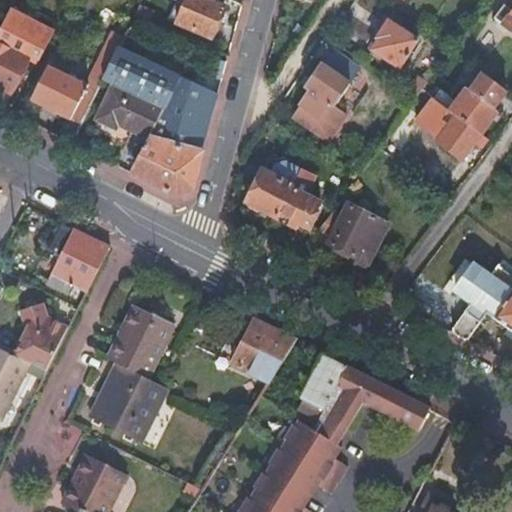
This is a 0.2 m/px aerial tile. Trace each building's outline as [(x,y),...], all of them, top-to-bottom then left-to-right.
[(225,9),(204,0),(186,0),(176,25),(212,40),(225,9)] [(511,13),(505,8),(495,20),(511,33),(511,13)] [(153,15),(139,9),(134,18),(148,24),(153,15)] [(38,38),(49,45),(59,25),(49,18),(38,38)] [(377,40),(379,42),(373,51),(398,69),(416,42),(388,24),(377,40)] [(0,91),(12,97),(31,60),(11,50),(19,34),(3,26),(0,31),(0,91)] [(97,69),(106,74),(118,51),(109,46),(97,69)] [(148,140),(129,175),(175,199),(191,191),(217,96),(119,48),(118,51),(106,74),(104,80),(115,86),(165,110),(148,140)] [(321,67),(306,90),(310,93),(292,118),(328,143),(347,117),(333,108),(349,86),(348,85),(357,72),(332,56),(323,68),(321,67)] [(68,121),(58,140),(71,146),(97,92),(48,68),(31,102),(68,121)] [(505,93),(482,75),(468,94),(465,91),(448,112),(479,135),(495,115),(491,111),(505,93)] [(422,91),(427,84),(418,77),(405,95),(414,101),(422,91)] [(133,133),(148,140),(165,110),(115,86),(94,130),(127,146),(133,133)] [(448,112),(433,100),(416,123),(439,140),(437,143),(461,162),(473,145),(480,151),(487,142),(479,135),(448,112)] [(316,180),(299,171),(291,187),(275,220),(296,230),(299,226),(310,232),(319,215),(317,214),(321,206),(307,198),(316,180)] [(275,220),(291,187),(264,174),(248,205),(275,220)] [(341,218),(332,213),(315,237),(328,244),(327,246),(368,267),(388,226),(348,206),(341,218)] [(109,250),(62,226),(49,253),(62,259),(48,287),(64,295),(69,286),(86,294),(87,295),(109,250)] [(328,244),(315,237),(303,253),(319,261),(327,246),(328,244)] [(470,304),(448,335),(465,344),(485,315),(511,334),(511,278),(497,268),(489,279),(473,267),(455,292),(470,304)] [(438,298),(419,286),(407,305),(426,317),(438,298)] [(27,332),(14,358),(29,366),(46,374),(68,331),(47,321),(42,306),(20,313),(27,332)] [(136,306),(106,360),(116,365),(146,380),(174,327),(136,306)] [(296,344),(256,323),(234,367),(270,386),(296,344)] [(14,358),(0,351),(0,424),(29,366),(14,358)] [(314,431),(321,418),(347,369),(323,357),(301,401),(303,402),(294,419),(298,422),(314,432),(314,431)] [(167,390),(161,387),(146,380),(116,365),(89,420),(139,444),(167,390)] [(431,410),(347,369),(321,418),(345,430),(359,401),(419,433),(431,410)] [(345,430),(321,418),(314,431),(337,445),(345,430)] [(314,432),(298,422),(242,511),(310,511),(303,507),(316,486),(329,494),(346,466),(333,458),(339,447),(337,445),(314,431),(314,432)] [(60,507),(70,511),(107,511),(125,478),(84,457),(59,505),(60,507)] [(203,492),(188,485),(185,491),(199,498),(203,492)] [(426,511),(456,511),(433,499),(426,511)]
